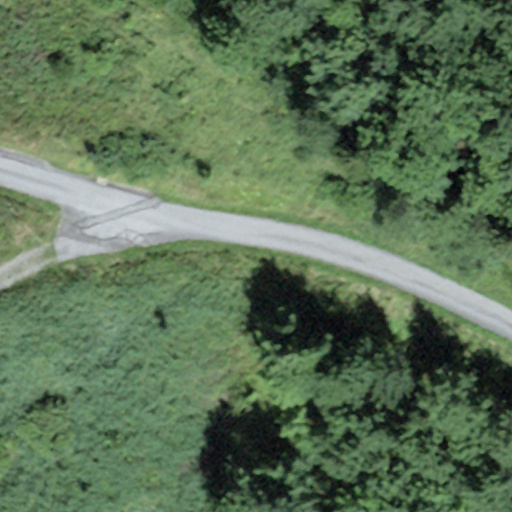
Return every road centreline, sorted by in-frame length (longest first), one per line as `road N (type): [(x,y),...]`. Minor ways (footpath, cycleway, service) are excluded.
road 1 (residential): [(0,168),(131,209),(355,255),(511,326)]
road 2 (track): [(0,279),(28,259),(78,249),(113,203)]
